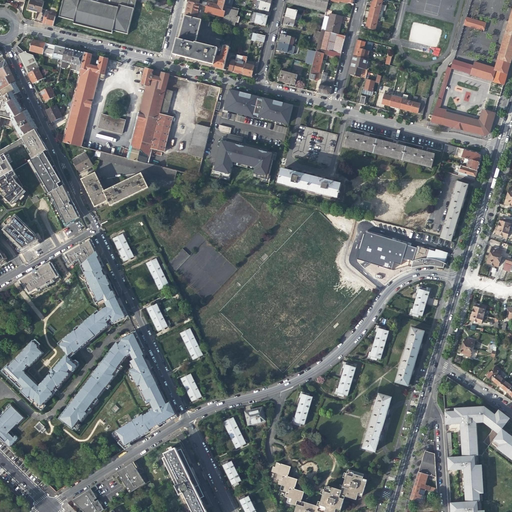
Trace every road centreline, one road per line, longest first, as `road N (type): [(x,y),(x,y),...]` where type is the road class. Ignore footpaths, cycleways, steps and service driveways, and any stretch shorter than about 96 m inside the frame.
road 1 (residential): [(459,280),(410,273),(356,335),(302,377),(186,419)]
road 2 (residential): [(186,419),(93,229)]
road 3 (residential): [(93,229),(3,41)]
road 4 (residential): [(333,106),(499,148)]
road 5 (residential): [(186,419),(48,505)]
road 6 (unknown): [(119,81),(101,95),(92,125),(96,138),(117,142),(127,136),(130,83)]
road 7 (residential): [(15,27),(163,64)]
road 8 (unknown): [(104,252),(75,296),(79,318),(35,370)]
road 9 (primary): [(499,148),(459,280)]
